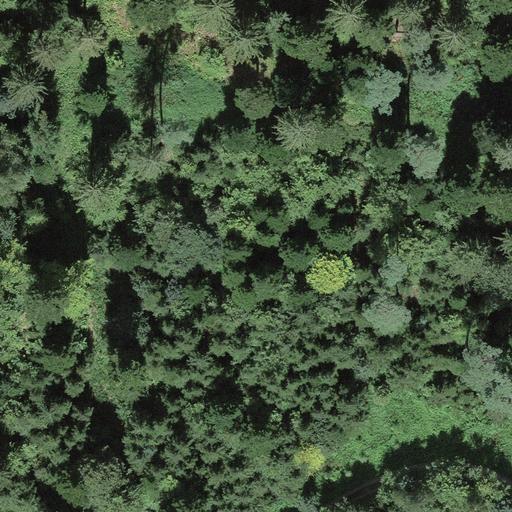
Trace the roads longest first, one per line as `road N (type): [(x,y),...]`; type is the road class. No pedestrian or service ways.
road 1 (track): [(134,511),(72,236)]
road 2 (track): [(511,490),(451,464),(410,468),(313,511)]
